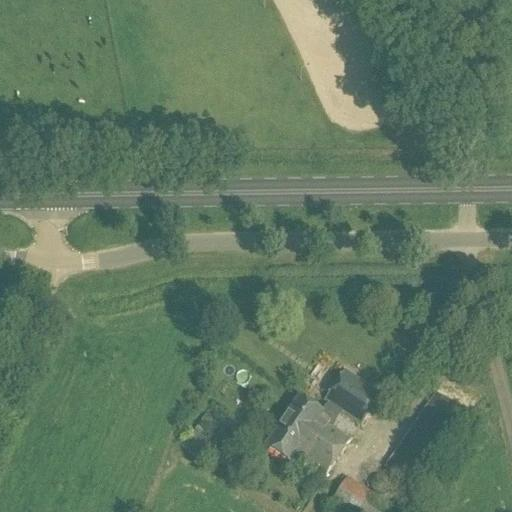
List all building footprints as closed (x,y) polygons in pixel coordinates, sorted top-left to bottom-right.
[(292,460),(324,482),(381,398),(344,373),(324,403),(328,405),(321,415),(299,400),(265,450),(289,465),(292,460)] [(417,492),(467,419),(435,397),(385,470),(417,492)] [(203,465),(234,422),(212,407),(181,450),(203,465)] [(389,490),(389,489),(389,488),(389,487),(389,486),(389,485),(388,484),(388,483),(387,482),(387,481),(386,481),(385,480),(384,480),(383,479),(382,479),(381,479),(380,479),(379,479),(378,479),(377,479),(376,480),(375,480),(374,481),(373,482),(372,483),(372,484),(371,484),(371,485),(371,486),(371,487),(370,488),(371,489),(371,490),(371,491),(371,492),(372,493),(372,494),(373,494),(373,495),(374,496),(375,496),(375,497),(376,497),(377,497),(378,497),(379,498),(380,498),(381,498),(382,498),(383,497),(384,497),(385,496),(386,496),(386,495),(387,495),(387,494),(388,494),(388,493),(389,492),(389,491),(389,490)] [(348,511),(393,511),(345,482),(333,502),(348,511)]
